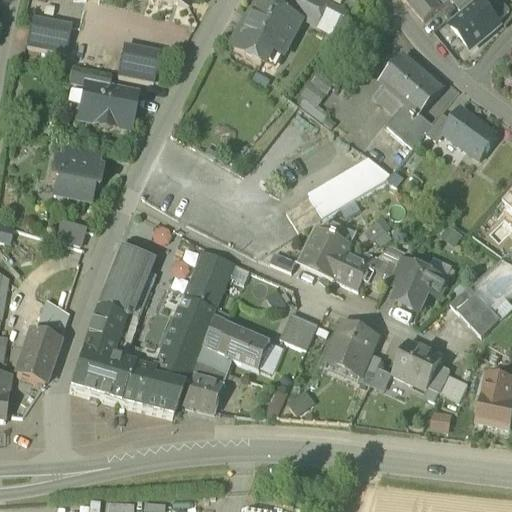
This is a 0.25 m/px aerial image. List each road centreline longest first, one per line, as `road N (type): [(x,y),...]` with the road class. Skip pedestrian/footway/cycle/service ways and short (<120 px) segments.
road 1 (secondary): [(511,476),(332,454),(212,452),(69,476)]
road 2 (residential): [(125,204),(268,279),(452,357)]
road 3 (residential): [(69,476),(55,393),(125,204)]
road 4 (residential): [(125,204),(226,0)]
